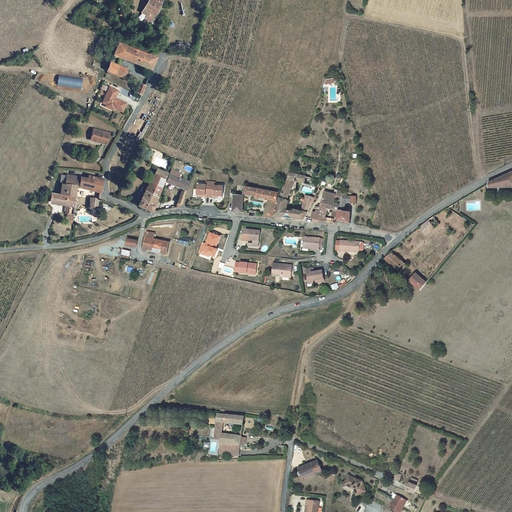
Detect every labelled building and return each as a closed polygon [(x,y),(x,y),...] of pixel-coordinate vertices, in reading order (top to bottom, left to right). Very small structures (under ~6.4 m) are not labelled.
[(148,0),(141,12),(146,15),(144,19),(151,23),(158,9),(162,0),(148,0)] [(119,41),(114,54),(153,71),(157,60),(157,59),(157,58),(119,41)] [(112,62),(108,71),(115,74),(119,65),(112,62)] [(128,69),(119,65),(115,74),(125,78),(128,69)] [(137,92),(141,94),(145,85),(140,83),(137,92)] [(118,91),(110,87),(104,99),(108,100),(105,106),(113,110),(114,108),(122,112),(126,103),(115,98),(118,91)] [(106,144),(109,134),(93,129),(91,137),(98,140),(98,142),(106,144)] [(152,211),(169,173),(158,168),(138,205),(152,211)] [(172,170),(167,183),(182,189),(177,202),(176,208),(180,207),(181,204),(190,182),(179,178),(180,174),(172,170)] [(284,210),(298,173),(292,172),(275,215),(304,221),(315,197),(306,196),(305,199),(303,198),(302,201),(304,202),(300,211),(293,210),(292,212),(284,210)] [(511,172),(489,183),(489,190),(511,187),(511,172)] [(60,194),(75,196),(77,187),(102,192),(103,179),(89,175),(88,178),(67,174),(66,184),(62,184),(60,194)] [(312,177),(301,175),(299,181),(310,184),(312,177)] [(197,184),(196,194),(205,194),(204,196),(213,197),(213,195),(217,196),(222,196),(223,186),(214,185),(215,182),(206,181),(206,184),(197,184)] [(340,204),(343,192),(343,190),(336,188),(334,192),(325,190),(323,200),(340,204)] [(247,189),(245,197),(267,200),(265,216),(273,217),(281,192),(247,189)] [(361,197),(343,192),(340,204),(338,211),(336,221),(350,224),(353,211),(345,209),(348,199),(360,202),(361,197)] [(51,193),(50,202),(59,203),(59,204),(69,206),(67,219),(69,219),(68,223),(73,224),(75,207),(76,201),(77,197),(75,196),(60,194),(51,193)] [(242,214),(244,197),(234,196),(233,213),(242,214)] [(340,204),(323,200),(322,204),(319,203),(317,211),(313,211),(311,218),(331,222),(332,218),(324,216),(325,207),(338,211),(340,204)] [(433,217),(419,228),(426,236),(440,225),(433,217)] [(249,239),(254,240),(254,243),(260,244),(261,230),(246,229),(243,241),(249,241),(249,239)] [(154,252),(167,255),(170,243),(154,240),(155,234),(147,232),(144,249),(154,251),(154,252)] [(214,248),(218,236),(210,233),(206,244),(203,243),(201,252),(210,255),(215,257),(217,249),(216,249),(214,248)] [(321,241),(321,238),(304,237),(303,250),(309,251),(309,248),(320,249),(320,246),(323,246),(323,241),(321,241)] [(138,240),(128,238),(127,244),(137,247),(138,240)] [(337,240),(337,251),(349,251),(349,250),(356,251),(356,250),(359,251),(360,250),(360,243),(359,242),(356,242),(356,241),(337,240)] [(392,252),(385,260),(400,272),(407,265),(392,252)] [(240,272),(240,273),(249,274),(249,273),(257,273),(257,264),(240,263),(240,272)] [(273,265),(272,275),(282,276),(282,277),(291,278),(292,267),(273,265)] [(306,269),(309,282),(314,281),(315,283),(325,281),(322,270),(314,272),(311,272),(311,271),(312,271),(311,268),(306,269)] [(416,273),(410,281),(421,290),(427,282),(416,273)] [(244,417),(218,414),(215,439),(221,440),(219,455),(238,457),(239,444),(244,445),(245,438),(241,438),(241,436),(222,434),(223,423),(244,425),(244,417)] [(318,464),(317,464),(315,460),(307,464),(307,463),(297,468),(303,480),(305,478),(308,476),(310,476),(312,476),(314,474),(314,473),(318,471),(321,471),(319,468),(320,467),(320,465),(318,464)] [(401,475),(395,472),(392,478),(399,481),(401,475)] [(362,482),(348,476),(345,482),(347,486),(352,488),(352,487),(355,488),(355,489),(357,496),(366,492),(362,482)] [(411,477),(406,490),(414,492),(417,485),(415,484),(417,480),(411,477)] [(400,511),(407,500),(397,495),(390,508),(397,511),(400,511)] [(318,511),(319,501),(307,500),(306,506),(308,506),(306,511),(318,511)]
